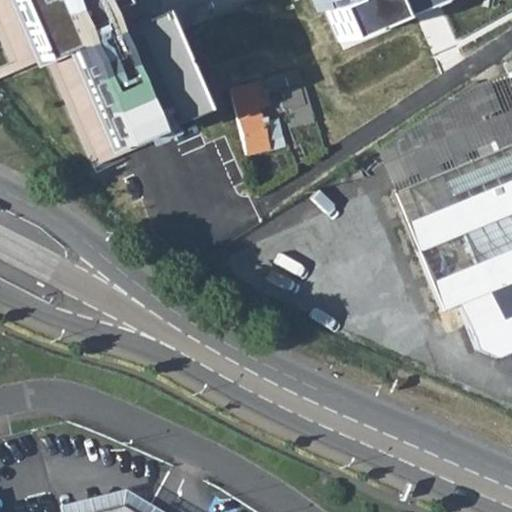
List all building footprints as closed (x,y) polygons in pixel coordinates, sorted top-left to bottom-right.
[(12,0),(40,65),(75,54),(117,155),(216,112),(174,10),(124,29),(112,0),(12,0)] [(328,0),(348,45),(455,0),(328,0)] [(511,57),(503,61),(507,71),(511,69),(511,57)] [(262,78),(230,87),(245,153),(267,148),(260,114),(257,104),(268,101),(262,78)] [(283,87),(289,108),(306,103),(301,83),(283,87)] [(511,144),(394,192),(442,311),(456,304),(487,292),(511,282),(511,144)] [(511,282),(487,292),(494,310),(500,325),(471,337),(476,348),(497,356),(511,350),(511,282)] [(456,304),(471,337),(500,325),(494,310),(487,292),(456,304)] [(135,511),(117,500),(70,511),(135,511)]
